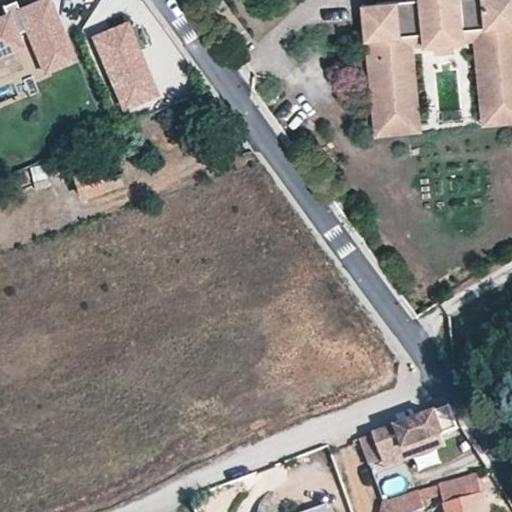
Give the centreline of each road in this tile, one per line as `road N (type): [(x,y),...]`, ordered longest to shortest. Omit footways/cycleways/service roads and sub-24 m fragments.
road 1 (unclassified): [(166,0),(443,387)]
road 2 (residential): [(443,387),(112,511)]
road 3 (unclassified): [(443,387),(511,488)]
